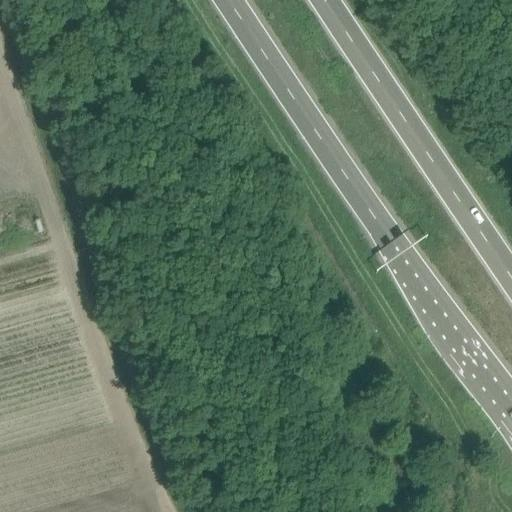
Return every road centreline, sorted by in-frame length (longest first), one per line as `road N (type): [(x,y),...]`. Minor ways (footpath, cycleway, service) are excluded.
road 1 (trunk): [(227,0),(511,408)]
road 2 (trunk): [(511,279),(329,0)]
